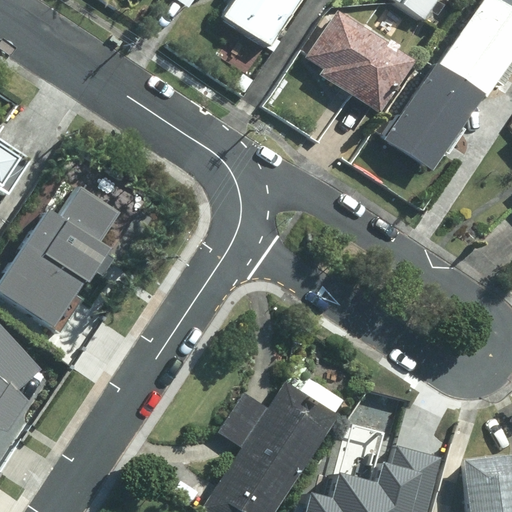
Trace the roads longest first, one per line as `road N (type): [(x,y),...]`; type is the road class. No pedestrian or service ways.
road 1 (residential): [(275,177),(478,300),(499,329),(498,353),(473,372),(448,371),(238,241)]
road 2 (residential): [(0,0),(275,177)]
road 3 (residential): [(238,241),(56,511)]
